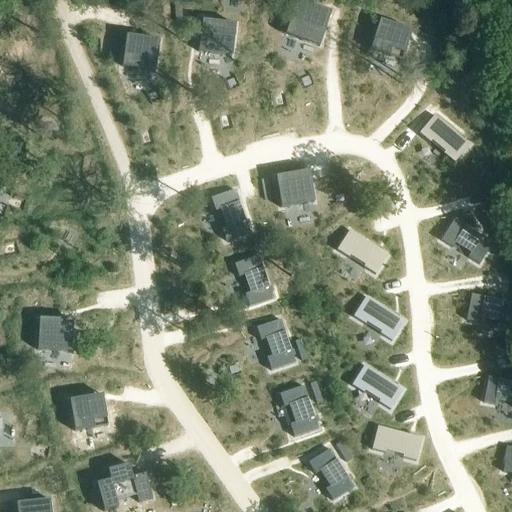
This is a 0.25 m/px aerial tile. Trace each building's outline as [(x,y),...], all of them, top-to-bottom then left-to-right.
[(295,2),(284,36),(318,47),(329,13),(295,2)] [(378,22),(369,53),(401,63),(411,33),(378,22)] [(200,24),(199,55),(232,57),(234,26),(200,24)] [(124,38),(121,70),(155,73),(158,41),(124,38)] [(431,117),(414,137),(446,164),(462,143),(431,117)] [(308,174),(275,179),(280,210),(314,205),(308,174)] [(234,193),(210,202),(214,214),(219,213),(225,230),(221,232),(225,244),(249,236),(234,193)] [(453,222),(440,243),(451,251),(454,246),(470,256),(467,260),(478,267),(492,246),(453,222)] [(348,233),(336,253),(347,260),(350,256),(366,266),(363,270),(374,277),(387,258),(348,233)] [(257,259),(233,267),(238,280),(243,279),(249,296),(244,297),(248,310),(272,302),(257,259)] [(511,305),(470,298),(465,322),(479,325),(480,320),(498,323),(497,329),(510,331),(511,320),(511,305)] [(365,300),(352,319),(364,327),(367,322),(382,332),(379,336),(391,344),(403,324),(365,300)] [(38,322),(36,353),(70,355),(72,323),(38,322)] [(279,322),(255,331),(260,343),(265,342),(271,360),(266,362),(270,374),(294,365),(279,322)] [(363,369),(351,388),(362,395),(365,391),(380,401),(378,405),(389,412),(401,393),(363,369)] [(511,384),(487,379),(482,404),(496,407),(497,401),(511,404),(511,384)] [(302,389),(279,397),(283,410),(288,408),(294,425),(289,427),(294,440),(318,432),(302,389)] [(100,397),(68,403),(73,433),(105,428),(100,397)] [(377,430),(371,452),(384,456),(385,451),(403,455),(401,460),(415,464),(420,441),(377,430)] [(511,450),(507,449),(502,474),(511,476),(511,450)] [(328,452),(307,465),(314,477),(319,474),(329,489),(324,492),(332,503),(353,490),(328,452)] [(109,482),(95,486),(102,511),(111,511),(116,511),(114,503),(134,497),(136,504),(150,500),(143,475),(130,479),(127,467),(107,472),(109,482)] [(49,511),(49,502),(14,506),(15,511),(49,511)]
